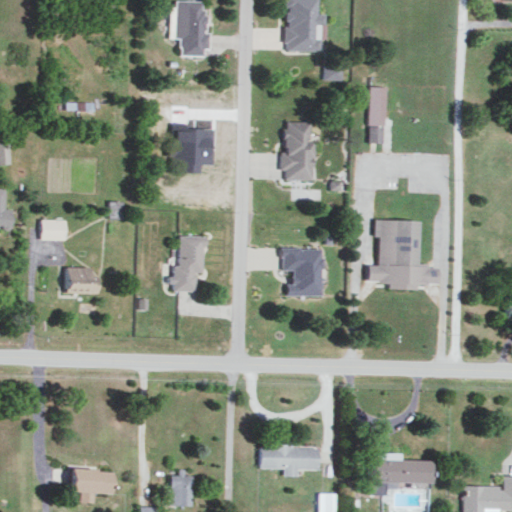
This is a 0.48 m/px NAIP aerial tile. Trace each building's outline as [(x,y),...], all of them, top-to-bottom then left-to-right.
[(203,0),(174,0),(174,53),(205,54),(206,30),(203,30),(203,0)] [(315,0),(283,0),(283,48),(318,49),(318,37),(322,37),(323,12),(315,11),(315,0)] [(340,63),(322,62),(321,78),(340,78),(340,63)] [(382,84),(366,84),(366,140),(381,141),(382,84)] [(311,177),(311,139),(304,139),(304,131),(308,131),(308,119),(282,119),(282,150),(278,150),(278,168),(283,168),(283,177),(311,177)] [(211,127),(171,126),(170,169),(198,170),(198,162),(210,162),(211,127)] [(7,132),(0,131),(0,161),(8,161),(7,132)] [(4,207),(4,186),(0,185),(0,225),(10,226),(10,207),(4,207)] [(107,199),(106,214),(121,215),(121,200),(107,199)] [(63,238),(64,218),(39,217),(39,237),(63,238)] [(416,218),(372,217),(372,233),(376,234),(375,264),(365,263),(365,279),(386,280),(386,286),(414,287),(414,282),(435,282),(436,265),(425,265),(425,261),(416,260),(416,218)] [(202,271),(202,233),(176,233),(176,264),(170,264),(171,289),(194,289),(194,271),(202,271)] [(320,293),(320,245),(279,246),(279,268),(290,268),(290,282),(284,282),(284,293),(320,293)] [(96,274),(88,274),(89,265),(64,264),(63,290),(95,291),(96,274)] [(511,298),(503,298),(502,321),(511,321),(511,298)] [(283,466),(282,474),(296,474),(296,467),(317,467),(317,445),(258,444),(258,466),(283,466)] [(396,457),(396,450),(368,450),(368,492),(383,492),(383,486),(395,486),(395,480),(428,480),(428,458),(396,457)] [(110,491),(111,468),(67,467),(67,488),(77,489),(76,500),(91,501),(91,490),(110,491)] [(169,503),(191,503),(191,474),(183,473),(183,471),(169,470),(169,503)] [(460,511),(495,511),(496,508),(511,508),(511,473),(499,473),(499,484),(461,483),(460,511)] [(316,511),(332,511),(333,491),(317,490),(316,511)]
